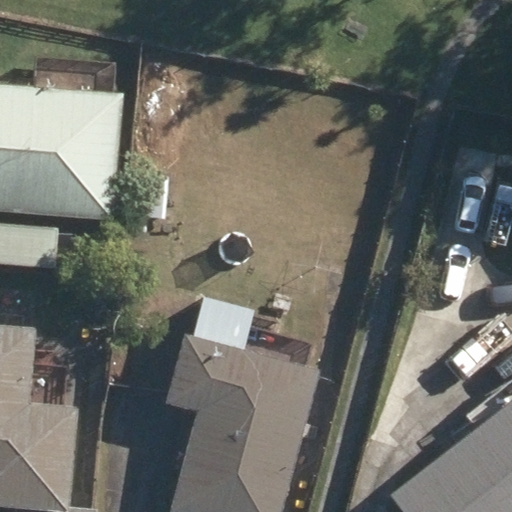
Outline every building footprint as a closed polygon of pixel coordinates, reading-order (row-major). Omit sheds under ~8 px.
[(0,215),(115,223),(123,97),(0,89),(0,215)] [(0,267),(57,271),(58,232),(0,229),(0,267)] [(170,511),(285,511),(322,374),(289,366),(296,343),(219,322),(212,344),(185,336),(166,409),(196,416),(170,511)] [(92,511),(70,511),(78,412),(70,410),(73,369),(35,365),(38,332),(0,329),(0,511),(10,511),(92,511)] [(511,511),(511,407),(390,500),(399,511),(511,511)]
